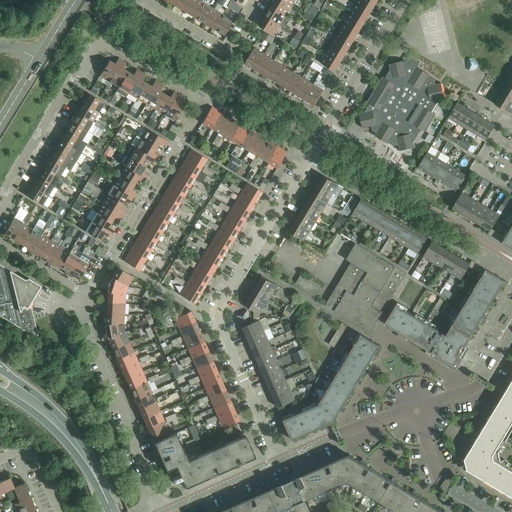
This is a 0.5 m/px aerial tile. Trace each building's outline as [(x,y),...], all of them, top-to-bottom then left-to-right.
[(184,12),(191,0),(178,0),(175,6),(184,12)] [(198,0),(191,0),(184,12),(194,17),(203,3),(198,0)] [(275,0),(272,6),(286,15),(292,5),(283,0),(275,0)] [(377,3),(371,0),(358,0),(356,4),(371,13),(377,3)] [(235,5),(231,2),(227,7),(232,10),(235,5)] [(203,3),(194,17),(204,23),(213,9),(203,3)] [(371,13),(356,4),(350,14),(365,22),(371,13)] [(286,15),(272,6),(266,16),(281,25),(286,15)] [(319,9),(314,6),(308,15),(314,18),(319,9)] [(213,9),(204,23),(214,29),(223,15),(213,9)] [(365,22),(350,14),(344,23),(359,32),(365,22)] [(224,35),(233,21),(223,15),(214,29),(224,35)] [(260,26),(274,35),(281,25),(266,16),(260,26)] [(359,32),(344,23),(338,33),(353,42),(359,32)] [(261,37),(268,41),(270,36),(264,32),(261,37)] [(353,42),(338,33),(333,43),(347,52),(353,42)] [(347,52),(333,43),(327,53),(341,61),(347,52)] [(254,49),(246,63),(256,70),(265,55),(254,49)] [(320,63),(335,72),(341,61),(327,53),(320,63)] [(266,75),(274,61),(265,55),(256,70),(266,75)] [(308,55),(303,62),(308,65),(311,60),(312,58),(308,55)] [(420,62),(410,56),(407,61),(404,62),(404,61),(403,61),(390,65),(390,64),(389,64),(390,70),(385,78),(382,77),(367,102),(370,104),(364,112),(359,114),(363,129),(372,126),(373,131),(377,133),(375,136),(388,144),(389,143),(394,146),(399,145),(400,151),(415,147),(413,142),(421,129),(425,132),(436,115),(432,112),(439,99),(445,98),(441,83),(436,85),(434,80),(429,76),(430,75),(417,67),(420,62)] [(109,61),(100,76),(109,82),(122,61),(118,59),(115,64),(109,61)] [(472,71),(478,68),(478,62),(473,59),(467,62),(467,68),(469,68),(471,69),(472,71)] [(123,69),(126,63),(122,61),(109,82),(119,88),(128,72),(123,69)] [(275,81),(284,67),(274,61),(266,75),(275,81)] [(285,87),(294,73),(284,67),(275,81),(285,87)] [(137,70),(133,75),(128,72),(119,88),(128,93),(141,72),(137,70)] [(141,80),(145,74),(141,72),(128,93),(137,99),(146,83),(141,80)] [(294,73),(285,87),(295,93),(304,78),(294,73)] [(304,78),(295,93),(305,99),(313,84),(304,78)] [(155,81),(152,87),(146,83),(137,99),(146,104),(159,83),(155,81)] [(160,91),(163,86),(159,83),(146,104),(156,110),(165,95),(160,91)] [(315,105),(317,102),(324,91),(313,84),(305,99),(315,105)] [(511,88),(507,85),(501,94),(511,100),(511,88)] [(93,87),(91,91),(96,95),(99,90),(93,87)] [(84,97),(86,98),(83,103),(99,113),(104,103),(87,92),(84,97)] [(174,92),(170,98),(165,95),(156,110),(165,115),(178,94),(174,92)] [(175,121),(184,106),(178,102),(182,97),(178,94),(165,115),(175,121)] [(495,104),(511,114),(511,111),(511,100),(501,94),(495,104)] [(458,102),(448,118),(458,124),(467,108),(458,102)] [(80,109),(78,107),(75,111),(93,122),(99,113),(83,103),(80,109)] [(211,108),(202,123),(212,129),(221,113),(211,108)] [(467,129),(477,114),(467,108),(458,124),(467,129)] [(73,115),(75,117),(72,122),(87,131),(93,122),(75,111),(73,115)] [(221,113),(212,129),(221,134),(230,119),(221,113)] [(477,114),(467,129),(477,135),(486,120),(477,114)] [(150,118),(146,125),(154,129),(158,123),(150,118)] [(230,119),(221,134),(230,140),(239,125),(230,119)] [(486,141),(496,125),(486,120),(477,135),(486,141)] [(69,127),(67,126),(64,130),(82,140),(87,131),(72,122),(69,127)] [(239,125),(230,140),(239,146),(249,130),(239,125)] [(121,127),(118,132),(123,135),(126,130),(121,127)] [(447,128),(443,136),(449,139),(453,132),(447,128)] [(160,143),(166,146),(168,142),(147,129),(141,139),(157,148),(160,143)] [(82,140),(64,130),(62,134),(64,135),(61,140),(81,153),(87,144),(82,140)] [(249,130),(239,146),(249,151),(258,136),(249,130)] [(429,134),(425,140),(430,143),(434,137),(429,134)] [(141,139),(136,136),(131,145),(136,148),(157,161),(159,157),(153,153),(157,148),(141,139)] [(258,136),(249,151),(258,157),(267,141),(258,136)] [(114,139),(111,144),(116,147),(119,142),(114,139)] [(58,146),(55,144),(53,148),(76,162),(81,153),(61,140),(58,146)] [(267,141),(258,157),(267,162),(276,147),(267,141)] [(131,145),(126,154),(130,157),(145,166),(149,161),(154,164),(157,161),(136,148),(131,145)] [(471,145),(467,151),(472,153),(476,147),(471,145)] [(277,168),(286,153),(276,147),(267,162),(277,168)] [(51,152),(53,154),(50,159),(65,168),(70,171),(76,162),(53,148),(51,152)] [(108,148),(104,154),(109,157),(113,151),(108,148)] [(207,159),(192,149),(186,159),(201,168),(207,159)] [(428,152),(418,168),(428,174),(437,158),(428,152)] [(126,154),(120,164),(124,166),(146,179),(148,175),(142,172),(145,166),(130,157),(126,154)] [(437,179),(447,164),(437,158),(428,174),(437,179)] [(46,164),(44,163),(42,167),(59,177),(65,168),(50,159),(46,164)] [(180,168),(196,178),(201,168),(186,159),(180,168)] [(230,161),(226,167),(235,173),(239,167),(230,161)] [(447,164),(437,179),(446,185),(456,169),(447,164)] [(137,179),(143,183),(146,179),(124,166),(119,175),(134,185),(137,179)] [(39,171),(42,172),(38,177),(54,187),(59,190),(63,183),(60,181),(61,178),(59,177),(42,167),(39,171)] [(245,170),(240,167),(237,173),(242,176),(245,170)] [(175,178),(190,187),(196,178),(180,168),(175,178)] [(456,191),(466,175),(456,169),(446,185),(456,191)] [(93,173),(89,179),(97,183),(101,177),(93,173)] [(137,193),(131,190),(134,185),(119,175),(113,185),(134,197),(137,193)] [(338,184),(323,175),(317,185),(333,194),(338,184)] [(35,183),(33,181),(31,185),(48,196),(54,187),(38,177),(35,183)] [(169,187),(184,196),(190,187),(175,178),(169,187)] [(264,189),(269,180),(267,179),(264,178),(259,187),(264,189)] [(262,192),(247,183),(241,192),(256,202),(262,192)] [(28,189),(30,191),(27,196),(42,206),(48,196),(31,185),(28,189)] [(126,198),(132,201),(134,197),(113,185),(108,194),(123,203),(126,198)] [(312,194),(327,203),(333,194),(317,185),(312,194)] [(163,196),(179,205),(184,196),(169,187),(163,196)] [(502,190),(497,187),(494,193),(499,196),(502,190)] [(235,202),(251,211),(256,202),(241,192),(235,202)] [(462,193),(453,208),(462,214),(472,198),(462,193)] [(126,212),(120,209),(123,203),(108,194),(102,203),(123,216),(126,212)] [(306,204),(322,213),(327,203),(312,194),(306,204)] [(76,200),(83,204),(86,199),(79,195),(76,200)] [(158,205),(173,215),(179,205),(163,196),(158,205)] [(354,206),(358,200),(352,196),(348,202),(354,206)] [(362,198),(353,214),(362,220),(372,204),(362,198)] [(472,219),(481,204),(472,198),(462,214),(472,219)] [(73,206),(79,210),(83,204),(76,200),(73,206)] [(230,211),(245,220),(251,211),(235,202),(230,211)] [(115,216),(121,220),(123,216),(102,203),(97,212),(112,222),(115,216)] [(348,203),(344,208),(350,212),(353,206),(348,203)] [(322,213),(306,204),(301,213),(317,222),(322,213)] [(372,225),(381,210),(372,204),(362,220),(372,225)] [(481,225),(490,210),(481,204),(472,219),(481,225)] [(173,215),(158,205),(152,215),(168,224),(173,215)] [(381,231),(390,216),(381,210),(372,225),(381,231)] [(500,216),(490,210),(481,225),(490,231),(491,231),(492,229),(500,216)] [(224,220),(240,230),(245,220),(230,211),(224,220)] [(25,217),(17,212),(4,234),(10,237),(9,239),(13,242),(23,224),(21,223),(22,221),(25,217)] [(114,230),(109,227),(112,222),(97,212),(91,222),(112,234),(114,230)] [(317,222),(301,213),(295,222),(311,231),(317,222)] [(67,214),(64,219),(69,222),(72,217),(67,214)] [(168,224),(152,215),(147,224),(162,233),(168,224)] [(342,225),(346,218),(341,215),(337,221),(342,225)] [(390,237),(399,221),(390,216),(381,231),(390,237)] [(57,217),(53,222),(58,225),(62,220),(57,217)] [(219,229),(234,239),(240,230),(224,220),(219,229)] [(399,221),(390,237),(399,242),(409,227),(399,221)] [(85,231),(100,241),(104,235),(110,238),(112,234),(91,222),(85,231)] [(290,232),(305,241),(311,231),(295,222),(290,232)] [(17,244),(18,242),(23,245),(33,230),(23,224),(13,242),(17,244)] [(162,233),(147,224),(141,233),(156,242),(162,233)] [(28,248),(27,251),(31,253),(42,235),(45,230),(36,225),(33,230),(23,245),(28,248)] [(492,229),(491,231),(490,231),(488,234),(511,248),(511,226),(506,237),(492,229)] [(409,227),(399,242),(408,248),(418,232),(409,227)] [(213,239),(229,248),(234,239),(219,229),(213,239)] [(418,254),(427,238),(418,232),(408,248),(418,254)] [(156,242),(141,233),(135,242),(151,252),(156,242)] [(35,255),(36,253),(42,257),(51,241),(42,235),(31,253),(35,255)] [(229,248),(213,239),(208,248),(223,257),(229,248)] [(47,260),(46,262),(50,264),(60,247),(51,241),(42,257),(47,260)] [(381,244),(376,241),(372,248),(377,251),(381,244)] [(433,241),(423,257),(433,263),(442,247),(433,241)] [(151,252),(135,242),(130,252),(145,261),(151,252)] [(54,267),(55,265),(60,268),(69,252),(60,247),(50,264),(54,267)] [(442,268),(452,253),(442,247),(433,263),(442,268)] [(223,257),(208,248),(202,257),(217,266),(223,257)] [(360,326),(362,324),(370,329),(381,312),(382,312),(406,273),(369,250),(359,266),(352,262),(325,305),(360,326)] [(65,271),(64,273),(68,275),(79,258),(69,252),(60,268),(65,271)] [(124,261),(139,271),(145,261),(130,252),(124,261)] [(73,276),(79,279),(92,259),(82,253),(79,258),(68,275),(72,278),(73,276)] [(452,253),(442,268),(451,274),(461,258),(452,253)] [(217,266),(202,257),(196,266),(212,276),(217,266)] [(461,280),(469,266),(470,264),(461,258),(451,274),(461,280)] [(401,260),(398,265),(408,271),(411,266),(401,260)] [(480,323),(482,325),(485,320),(483,319),(497,295),(500,297),(502,292),(500,291),(506,281),(472,261),(470,264),(469,266),(483,275),(452,326),(471,337),(480,323)] [(0,316),(38,339),(39,339),(34,320),(30,304),(41,286),(28,278),(28,279),(25,280),(1,265),(0,265),(0,316)] [(212,276),(196,266),(191,276),(206,285),(212,276)] [(134,277),(118,268),(112,277),(128,287),(134,277)] [(323,287),(301,274),(294,286),(316,300),(323,287)] [(206,285),(191,276),(185,285),(201,294),(206,285)] [(277,285),(262,276),(256,286),(271,295),(277,285)] [(109,283),(108,285),(108,292),(126,293),(128,287),(112,277),(109,283)] [(179,295),(195,304),(201,294),(185,285),(179,295)] [(271,295),(256,286),(250,295),(266,304),(271,295)] [(452,294),(444,290),(441,294),(449,299),(452,294)] [(107,303),(125,304),(126,293),(108,292),(107,303)] [(245,305),(260,314),(266,304),(250,295),(245,305)] [(181,305),(175,301),(171,308),(177,311),(181,305)] [(125,304),(107,303),(106,313),(124,315),(125,304)] [(288,305),(286,310),(292,313),(294,309),(288,305)] [(443,335),(442,335),(439,332),(440,331),(397,305),(385,324),(399,333),(398,335),(402,338),(404,335),(427,350),(426,352),(430,355),(443,335)] [(249,313),(244,310),(239,313),(240,315),(240,317),(238,319),(243,322),(249,319),(249,313)] [(191,311),(174,318),(179,328),(195,321),(191,311)] [(124,315),(106,313),(105,324),(124,325),(124,315)] [(260,320),(243,328),(248,338),(264,331),(260,320)] [(183,338),(200,331),(195,321),(179,328),(183,338)] [(348,326),(342,322),(329,344),(334,348),(348,326)] [(291,323),(285,325),(287,332),(294,329),(291,323)] [(106,333),(108,339),(125,332),(124,325),(105,324),(105,330),(105,331),(106,333)] [(447,335),(443,333),(442,335),(443,335),(430,355),(433,357),(434,355),(436,355),(454,366),(455,365),(456,365),(457,364),(458,365),(468,349),(466,347),(471,337),(452,326),(447,335)] [(200,331),(183,338),(188,348),(204,341),(200,331)] [(252,348),(269,340),(264,331),(248,338),(252,348)] [(113,349),(129,342),(125,332),(108,339),(113,349)] [(381,346),(361,334),(319,404),(284,420),(293,440),(308,434),(310,436),(314,434),(313,432),(335,422),(338,416),(341,417),(344,413),(341,411),(355,388),(358,389),(361,385),(358,383),(372,360),(375,362),(377,357),(375,356),(381,346)] [(256,358),(273,350),(269,340),(252,348),(256,358)] [(192,358),(208,351),(204,341),(188,348),(192,358)] [(129,342),(113,349),(117,359),(134,352),(129,342)] [(303,349),(298,351),(302,361),(307,359),(303,349)] [(261,367),(277,360),(273,350),(256,358),(261,367)] [(196,368),(213,361),(208,351),(192,358),(196,368)] [(134,352),(117,359),(122,369),(138,362),(134,352)] [(277,360),(261,367),(265,377),(282,370),(277,360)] [(307,360),(301,362),(304,368),(310,366),(307,360)] [(213,361),(196,368),(201,378),(217,371),(213,361)] [(138,362),(122,369),(126,379),(142,372),(138,362)] [(282,370),(265,377),(269,387),(286,380),(282,370)] [(205,388),(221,380),(217,371),(201,378),(205,388)] [(130,389),(147,382),(142,372),(126,379),(130,389)] [(312,372),(307,374),(310,381),(315,378),(312,372)] [(209,398),(226,390),(221,380),(205,388),(209,398)] [(286,380),(269,387),(274,397),(290,390),(286,380)] [(511,466),(501,460),(499,453),(511,431),(511,381),(465,459),(468,470),(511,496),(511,466)] [(147,382),(130,389),(135,399),(151,391),(147,382)] [(214,407),(230,400),(226,390),(209,398),(214,407)] [(278,408),(295,400),(290,390),(274,397),(278,408)] [(151,391),(135,399),(139,409),(155,401),(151,391)] [(230,400),(214,407),(218,417),(234,410),(230,400)] [(155,401),(139,409),(143,418),(160,411),(155,401)] [(223,428),(239,421),(234,410),(218,417),(223,428)] [(160,411),(143,418),(148,428),(164,421),(160,411)] [(152,439),(169,431),(164,421),(148,428),(152,439)] [(193,425),(188,427),(194,439),(195,443),(200,441),(199,440),(200,439),(193,425)] [(176,432),(154,442),(158,452),(156,453),(158,457),(160,456),(166,471),(176,467),(180,474),(173,477),(172,479),(173,482),(175,482),(182,479),(186,488),(209,478),(210,479),(214,478),(213,476),(241,463),(242,465),(246,463),(246,461),(255,457),(246,435),(188,461),(176,432)] [(307,500),(309,504),(313,502),(311,498),(348,482),(397,511),(447,511),(445,511),(444,511),(443,511),(418,496),(419,495),(415,492),(414,494),(397,484),(398,482),(394,480),(393,481),(366,465),(367,463),(363,461),(362,463),(349,455),(324,466),(323,464),(319,466),(320,468),(302,476),(301,474),(297,476),(298,478),(297,478),(306,500),(307,500)] [(14,487),(10,477),(0,481),(0,494),(14,488),(14,487)] [(279,511),(289,508),(291,511),(295,510),(293,506),(294,506),(284,484),(283,484),(282,482),(278,484),(279,486),(260,494),(259,492),(255,494),(256,496),(228,509),(227,507),(223,509),(223,511),(220,511),(279,511)] [(14,488),(20,502),(31,498),(24,483),(14,487),(14,488)] [(25,511),(35,508),(31,498),(20,502),(14,504),(17,511),(25,511)]
